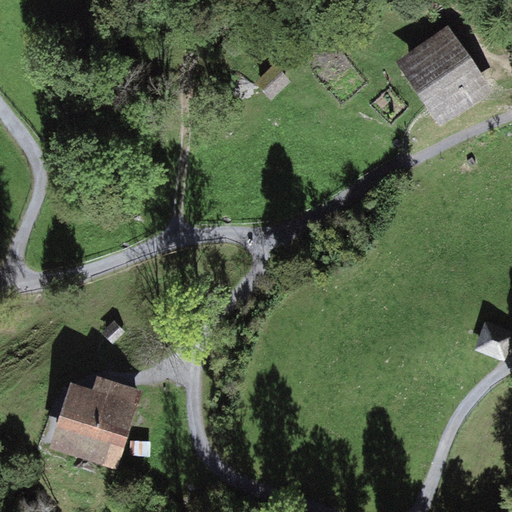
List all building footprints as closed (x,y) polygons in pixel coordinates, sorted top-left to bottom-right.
[(410,67),(441,113),(468,94),(471,100),(481,93),(447,41),(410,67)] [(273,71),(261,83),(272,94),(284,82),(273,71)] [(106,331),(115,340),(123,333),(114,324),(106,331)] [(487,329),(480,348),(499,356),(506,336),(487,329)] [(60,443),(115,461),(137,394),(106,384),(100,403),(76,396),(60,443)]
